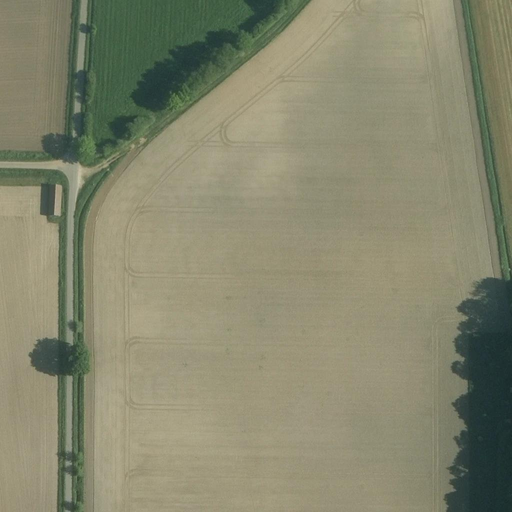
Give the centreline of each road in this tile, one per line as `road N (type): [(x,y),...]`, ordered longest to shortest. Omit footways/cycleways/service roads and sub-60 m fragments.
road 1 (unclassified): [(67,511),(73,166)]
road 2 (track): [(299,0),(258,44),(101,165),(73,166)]
road 3 (unclassified): [(73,166),(85,0)]
